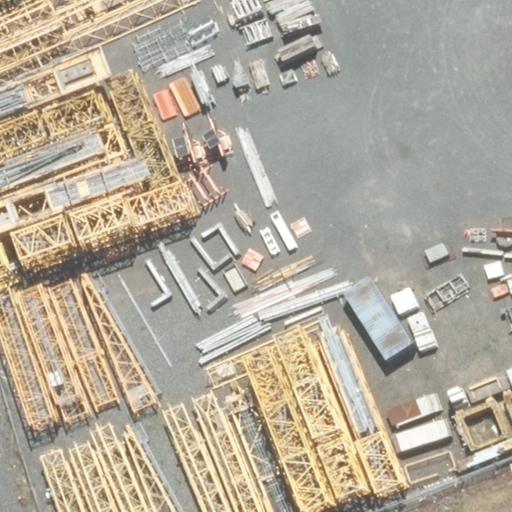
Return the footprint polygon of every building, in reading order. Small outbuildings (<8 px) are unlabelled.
[(18,95),(0,101),(0,146),(32,135),(18,95)] [(37,148),(0,156),(0,196),(47,186),(37,148)] [(80,193),(9,213),(33,296),(104,276),(80,193)] [(164,274),(159,275),(166,314),(217,305),(204,231),(158,238),(164,274)] [(303,511),(347,511),(378,501),(380,506),(432,486),(424,466),(480,445),(411,264),(359,283),(370,311),(314,332),(352,434),(284,460),(303,511)] [(511,341),(485,350),(509,432),(511,430),(511,341)] [(252,343),(175,365),(183,391),(259,369),(252,343)] [(227,426),(215,390),(124,421),(136,457),(227,426)]
